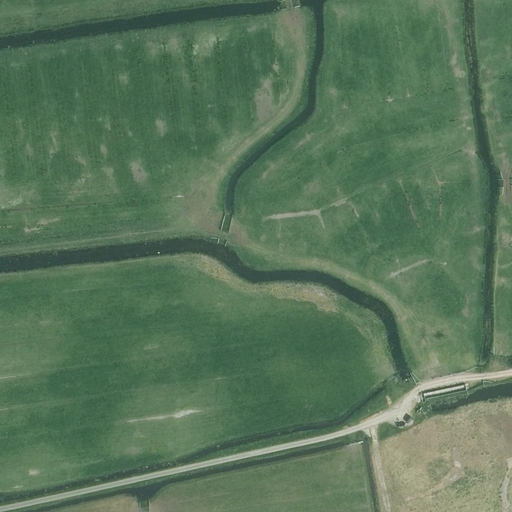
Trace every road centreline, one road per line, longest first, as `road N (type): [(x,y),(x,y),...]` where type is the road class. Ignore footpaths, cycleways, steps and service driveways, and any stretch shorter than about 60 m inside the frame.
road 1 (unclassified): [(0,509),(317,439),(398,413)]
road 2 (track): [(511,372),(425,386),(398,413)]
